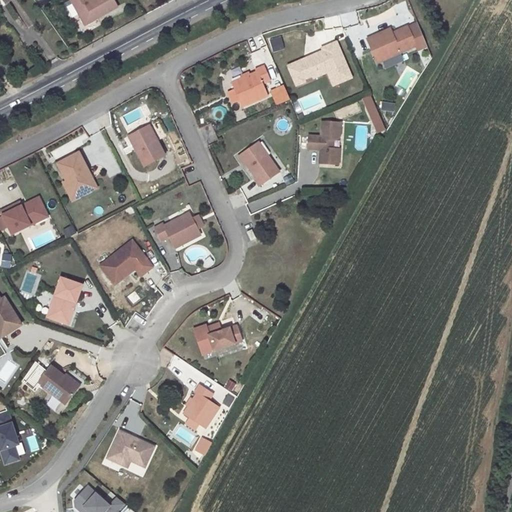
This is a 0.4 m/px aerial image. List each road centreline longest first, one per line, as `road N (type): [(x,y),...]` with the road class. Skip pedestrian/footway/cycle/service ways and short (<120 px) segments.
road 1 (residential): [(46,481),(165,307),(221,273),(233,253),(159,73)]
road 2 (secondary): [(0,108),(213,0)]
road 3 (residential): [(353,0),(235,33),(159,73)]
road 4 (residential): [(159,73),(0,157)]
